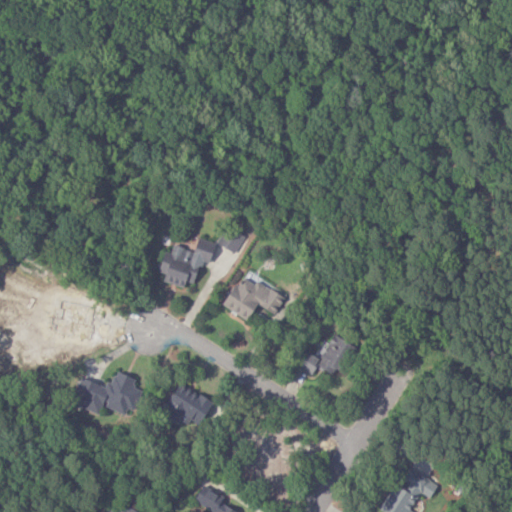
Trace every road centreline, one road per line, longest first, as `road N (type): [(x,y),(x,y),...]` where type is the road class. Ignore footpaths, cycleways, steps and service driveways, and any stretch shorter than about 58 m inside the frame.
road 1 (residential): [(353,442),(182,333),(138,322)]
road 2 (residential): [(308,511),(411,353)]
